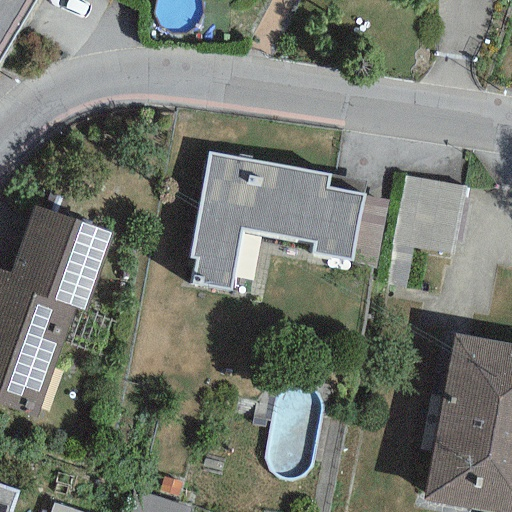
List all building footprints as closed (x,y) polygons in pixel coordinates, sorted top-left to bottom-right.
[(329,174),(207,153),(189,257),(196,258),(191,283),(231,290),(242,230),(313,243),(311,254),(352,262),(363,195),(327,189),(329,174)] [(464,186),(402,175),(388,250),(450,261),(464,186)] [(386,199),(363,195),(352,262),(375,265),(386,199)] [(111,235),(34,207),(9,275),(0,271),(0,404),(36,418),(76,308),(83,311),(111,235)] [(511,511),(511,346),(454,335),(422,500),(485,511),(511,511)] [(0,511),(9,511),(17,491),(0,485),(0,511)]
